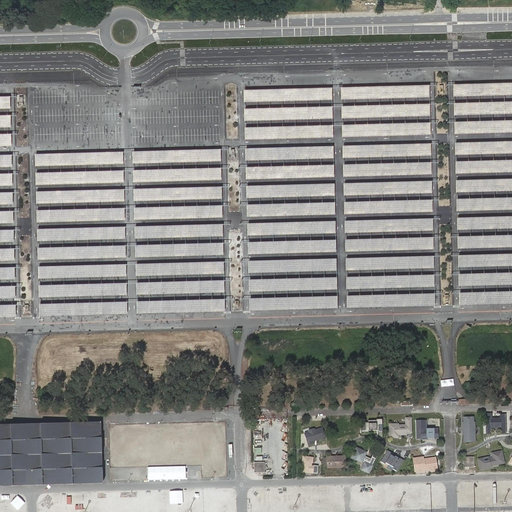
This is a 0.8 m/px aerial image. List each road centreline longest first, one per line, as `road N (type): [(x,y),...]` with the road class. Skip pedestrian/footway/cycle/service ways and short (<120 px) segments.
road 1 (secondary): [(138,45),(169,35),(511,26)]
road 2 (secondary): [(511,16),(169,26),(139,18)]
